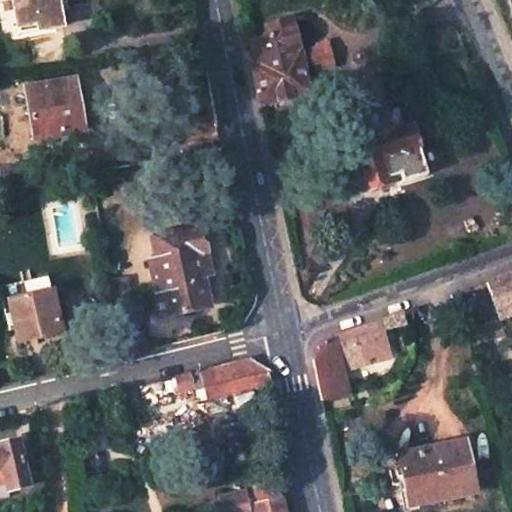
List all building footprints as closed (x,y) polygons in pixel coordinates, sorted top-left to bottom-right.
[(54,6),(52,0),(11,0),(17,31),(38,28),(40,34),(62,29),(58,6),(54,6)] [(312,94),(305,65),(323,61),(326,68),(337,65),(330,44),(303,51),(298,34),(293,35),(287,32),(275,34),(272,40),(253,44),(259,65),(254,67),(262,105),(312,94)] [(75,85),(29,92),(37,137),(82,130),(75,85)] [(399,110),(370,119),(375,137),(353,144),(367,188),(403,176),(405,181),(429,174),(420,144),(399,151),(393,131),(405,127),(399,110)] [(202,278),(197,254),(205,253),(200,229),(152,238),(155,260),(149,261),(157,304),(165,302),(168,316),(207,308),(202,278)] [(197,254),(202,278),(209,276),(205,253),(197,254)] [(499,323),(511,318),(511,278),(486,287),(499,323)] [(50,292),(8,302),(17,344),(60,334),(50,292)] [(347,398),(336,351),(359,342),(367,365),(390,357),(378,325),(356,333),(324,344),(311,364),(320,403),(347,398)] [(206,400),(257,388),(270,385),(267,374),(248,362),(199,373),(206,400)] [(190,376),(175,379),(178,393),(192,388),(190,376)] [(0,487),(3,487),(4,493),(27,487),(16,444),(0,447),(0,487)] [(410,508),(474,496),(465,444),(398,457),(410,508)] [(284,511),(280,490),(248,498),(250,511),(284,511)]
